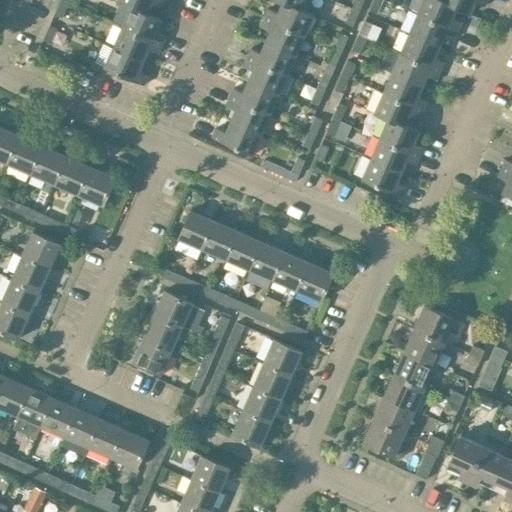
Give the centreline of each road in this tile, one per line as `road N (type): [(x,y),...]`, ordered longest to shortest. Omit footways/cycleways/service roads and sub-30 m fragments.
road 1 (residential): [(397,511),(299,469),(389,244)]
road 2 (residential): [(389,244),(422,228),(511,20)]
road 3 (residential): [(68,378),(163,148)]
road 4 (residential): [(389,244),(163,148)]
road 5 (residential): [(163,148),(0,76)]
road 6 (residential): [(163,148),(222,0)]
